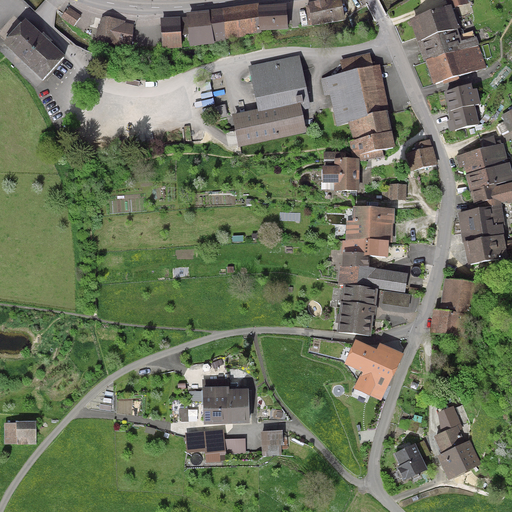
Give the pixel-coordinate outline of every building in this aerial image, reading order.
[(341,0),(317,0),(309,2),(309,5),(306,5),(309,25),(345,19),(341,0)] [(258,5),(259,5),(259,3),(223,8),(226,39),(262,33),(261,30),(260,31),(258,5)] [(259,5),(258,5),(260,31),(261,30),(288,29),(287,3),(259,5)] [(452,4),(448,5),(410,19),(417,42),(458,29),(460,28),(453,8),(452,4)] [(69,7),(62,18),(74,26),(82,16),(69,7)] [(226,40),(226,39),(223,8),(209,10),(214,41),(226,40)] [(209,10),(186,12),(187,17),(189,34),(190,45),(215,43),(214,41),(209,10)] [(97,27),(94,40),(119,45),(120,44),(132,46),(134,24),(125,22),(125,21),(105,16),(101,18),(99,27),(97,27)] [(180,16),(161,17),(162,48),(182,47),(181,35),(180,17),(180,16)] [(189,34),(187,17),(180,17),(181,35),(189,34)] [(43,79),(66,55),(25,18),(3,42),(43,79)] [(460,35),(458,29),(417,42),(424,62),(426,61),(453,52),(478,45),(480,45),(477,36),(475,37),(473,30),(460,35)] [(478,45),(453,52),(461,74),(487,67),(478,45)] [(426,61),(434,83),(443,80),(458,75),(461,74),(453,52),(426,61)] [(370,53),(340,60),(343,73),(374,66),(370,53)] [(311,108),(300,55),(248,66),(257,108),(258,111),(301,102),(302,110),(311,108)] [(343,73),(321,79),(325,96),(330,94),(337,126),(348,122),(368,116),(367,113),(388,110),(389,110),(380,64),(374,66),(343,73)] [(460,79),(458,75),(443,80),(444,84),(460,79)] [(473,89),(471,83),(444,91),(449,112),(475,106),(481,104),(477,88),(473,89)] [(257,108),(231,114),(239,147),(307,133),(302,110),(301,102),(258,111),(257,108)] [(228,116),(225,104),(217,106),(220,118),(228,116)] [(450,131),(479,124),(475,106),(449,112),(450,120),(447,121),(450,131)] [(392,130),(388,110),(367,113),(368,116),(348,122),(353,140),(392,130)] [(511,130),(511,116),(509,110),(501,114),(504,121),(497,124),(502,133),(509,130),(510,132),(511,130)] [(383,149),(396,146),(392,130),(353,140),(349,141),(353,156),(383,149)] [(482,147),(475,150),(479,162),(483,160),(491,185),(496,184),(511,179),(511,171),(510,162),(508,162),(503,143),(501,143),(500,139),(495,141),(494,135),(480,139),(482,147)] [(406,153),(411,171),(437,164),(433,146),(432,146),(430,139),(414,144),(416,150),(406,153)] [(384,156),(383,149),(353,156),(353,158),(360,158),(360,161),(384,156)] [(479,162),(475,150),(455,156),(459,168),(464,166),(467,174),(465,175),(470,190),(471,190),(491,185),(484,160),(483,160),(479,162)] [(334,191),(360,191),(360,161),(360,158),(353,158),(345,158),(345,152),(324,152),(324,166),(322,166),(322,183),(334,183),(334,191)] [(496,184),(491,185),(471,190),(474,204),(486,202),(487,207),(502,205),(502,202),(507,201),(508,203),(511,202),(511,181),(497,186),(496,184)] [(407,200),(407,185),(390,184),(389,199),(407,200)] [(487,207),(458,212),(463,242),(464,242),(504,234),(505,234),(503,225),(505,225),(502,205),(487,207)] [(395,208),(353,206),(353,220),(347,220),(346,240),(365,240),(365,239),(389,240),(389,242),(393,242),(393,223),(395,223),(395,208)] [(464,242),(468,265),(508,257),(504,234),(464,242)] [(370,256),(388,256),(389,242),(389,240),(365,239),(365,240),(346,240),(342,240),(342,252),(343,252),(364,252),(364,256),(370,256)] [(364,252),(343,252),(342,266),(359,267),(359,265),(369,267),(370,256),(364,256),(364,252)] [(359,267),(342,266),(340,266),(338,285),(343,284),(378,289),(405,292),(408,273),(369,267),(359,265),(359,267)] [(475,282),(445,279),(441,309),(467,313),(471,314),(475,282)] [(376,305),(378,289),(343,284),(342,294),(340,294),(339,302),(341,302),(340,314),(337,314),(336,322),(339,323),(338,332),(371,336),(373,315),(376,315),(377,305),(376,305)] [(384,291),(382,303),(409,307),(411,295),(384,291)] [(441,309),(434,309),(431,331),(458,334),(465,335),(467,313),(441,309)] [(465,335),(458,334),(457,345),(469,346),(470,335),(465,335)] [(345,364),(361,371),(353,388),(382,402),(404,353),(380,343),(377,349),(356,339),(345,364)] [(203,387),(204,424),(250,422),(248,388),(230,389),(230,386),(203,387)] [(201,402),(201,391),(188,391),(188,402),(201,402)] [(463,405),(455,408),(462,426),(470,423),(463,405)] [(454,406),(438,412),(441,433),(458,425),(460,430),(464,429),(462,426),(455,408),(454,406)] [(37,445),(38,421),(16,421),(16,423),(4,423),(4,444),(37,445)] [(441,433),(434,436),(442,453),(466,442),(460,430),(458,425),(441,433)] [(224,429),(185,432),(187,453),(205,451),(206,462),(225,460),(225,455),(226,455),(224,429)] [(283,430),(261,431),(262,456),(282,455),(281,445),(283,445),(283,430)] [(246,438),(226,439),(227,454),(246,453),(246,438)] [(449,480),(482,464),(470,439),(466,442),(442,453),(437,456),(449,480)] [(397,467),(404,481),(413,477),(414,479),(420,476),(419,474),(428,469),(422,458),(431,454),(424,440),(415,444),(415,443),(394,453),(400,465),(397,467)]
